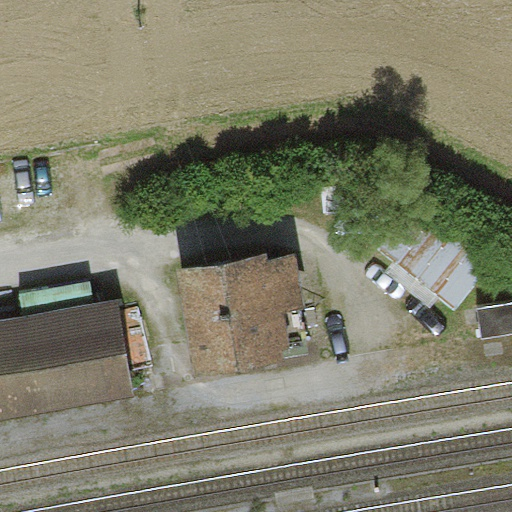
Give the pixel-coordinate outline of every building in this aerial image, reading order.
[(495,262),(417,198),(378,246),(455,310),(495,262)] [(218,261),(177,268),(196,378),(284,363),(281,347),(291,345),(285,312),(305,308),(296,254),(269,259),(268,253),(218,261)] [(0,320),(0,419),(135,397),(130,371),(120,309),(118,300),(0,320)] [(511,302),(478,308),(482,337),(511,332),(511,302)] [(141,306),(120,309),(130,371),(154,365),(141,306)]
